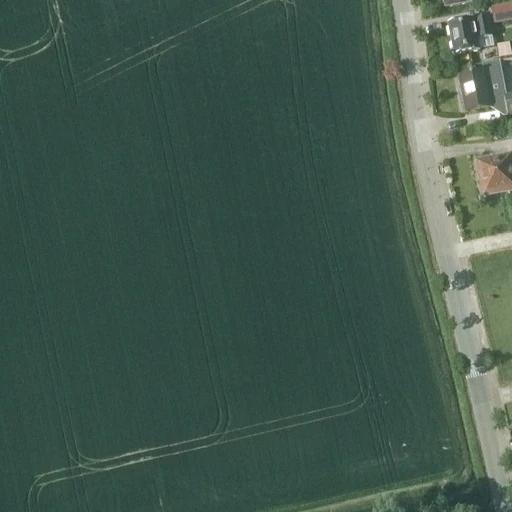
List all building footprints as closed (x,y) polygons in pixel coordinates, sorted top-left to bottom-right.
[(442,0),(444,9),(471,4),(470,0),(442,0)] [(511,22),(511,8),(511,5),(490,9),(492,23),(495,22),(495,26),(511,22)] [(492,38),(488,16),(474,18),(474,17),(447,22),(454,56),(479,51),(477,41),(492,38)] [(511,73),(511,59),(500,62),(503,76),(511,73)] [(511,96),(504,98),(501,83),(486,86),(484,73),(486,72),(485,64),(478,66),(480,73),(459,78),(466,115),(504,108),(506,118),(511,116),(511,96)] [(511,156),(476,163),(481,197),(511,191),(511,175),(510,165),(511,164),(511,156)]
